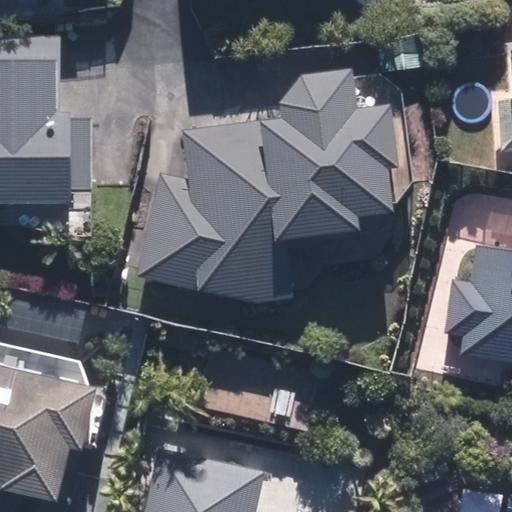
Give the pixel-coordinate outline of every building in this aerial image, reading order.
[(0,230),(98,235),(107,76),(63,74),(65,37),(0,33),(0,230)] [(190,176),(135,180),(143,294),(198,290),(200,306),(305,298),(300,231),(374,226),(372,211),(406,209),(399,108),(356,111),(353,62),(269,68),(272,117),(186,123),(190,176)] [(511,247),(477,246),(475,281),(450,280),(446,364),(511,366),(511,247)] [(85,505),(120,360),(0,331),(0,511),(22,511),(27,491),(85,505)] [(292,511),(300,479),(159,447),(144,511),(292,511)] [(511,511),(511,484),(466,476),(459,511),(511,511)]
